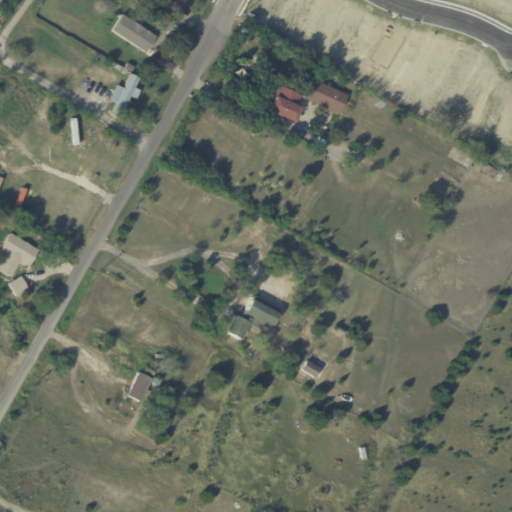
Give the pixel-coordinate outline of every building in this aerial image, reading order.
[(119,16),(154,37),(144,53),(108,32),(118,15),(119,16)] [(3,44),(11,48),(6,57),(0,53),(0,46),(2,43),(3,44)] [(137,79),(118,119),(109,115),(114,105),(109,102),(112,97),(117,99),(128,75),(137,79)] [(337,116),(302,100),(311,80),(347,97),(338,116),(337,116)] [(299,97),(300,97),(296,107),(299,109),(291,125),(265,112),(277,86),(299,97)] [(54,122),(56,146),(76,145),(74,120),(54,122)] [(435,138),(443,140),(442,146),(433,143),(435,138)] [(498,173),(503,177),(500,181),(494,177),(498,173)] [(36,252),(26,267),(23,265),(22,267),(16,264),(7,279),(0,274),(0,263),(3,259),(0,257),(0,245),(7,234),(36,252)] [(26,286),(28,290),(14,299),(6,285),(20,277),(26,286)] [(259,298),(280,309),(270,329),(262,325),(260,329),(248,323),(239,340),(224,332),(232,316),(243,321),(245,316),(241,314),(251,294),(259,298)] [(336,328),(345,332),(342,338),(333,333),(336,328)] [(312,377),(317,369),(304,361),(299,370),(312,377)] [(145,369),(153,373),(151,378),(143,373),(145,369)] [(150,380),(151,380),(140,404),(126,397),(138,374),(150,380)]
